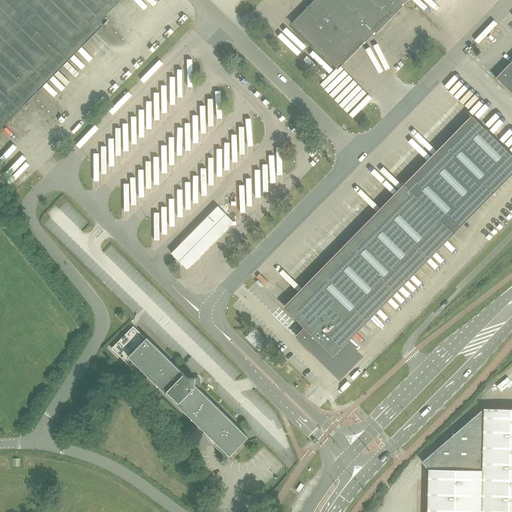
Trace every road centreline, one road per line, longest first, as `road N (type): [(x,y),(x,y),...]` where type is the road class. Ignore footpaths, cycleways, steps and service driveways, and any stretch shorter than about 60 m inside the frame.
road 1 (unclassified): [(62,176),(28,205),(32,223),(101,309),(102,330),(36,446)]
road 2 (unclassified): [(201,316),(358,154)]
road 3 (unclassified): [(62,176),(216,19)]
road 4 (unclassified): [(358,154),(511,0)]
road 5 (unknown): [(173,0),(29,145)]
road 6 (unclassified): [(201,316),(341,462)]
road 7 (primary): [(371,465),(511,322)]
road 8 (unclassified): [(201,316),(62,176)]
road 9 (unclassified): [(358,154),(216,19)]
road 10 (unclassified): [(511,236),(416,334),(412,353),(430,371)]
road 11 (unclassified): [(331,428),(201,316)]
road 12 (unclassified): [(178,511),(98,462),(36,446)]
